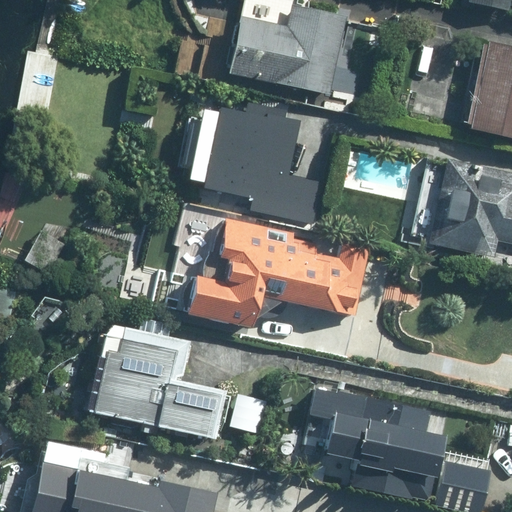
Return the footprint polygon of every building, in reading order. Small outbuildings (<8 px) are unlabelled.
[(234,11),(223,70),(327,91),(343,12),(285,0),(281,21),(234,11)] [(511,42),(479,35),(459,123),(511,134),(511,42)] [(451,83),(416,77),(410,110),(445,116),(451,83)] [(213,103),(195,183),(302,207),(320,126),(213,103)] [(511,169),(441,154),(422,240),(490,254),(493,238),(511,241),(511,169)] [(290,230),(220,214),(212,252),(221,254),(216,276),(189,270),(180,308),(246,323),(248,315),(276,295),(352,312),(367,245),(337,239),(334,253),(311,248),(313,240),(289,235),(290,230)] [(38,227),(20,257),(46,272),(63,242),(38,227)] [(119,263),(100,260),(96,287),(114,290),(119,263)] [(0,286),(0,316),(8,318),(15,289),(0,286)] [(96,329),(79,407),(210,435),(221,386),(177,377),(186,337),(116,322),(113,332),(96,329)] [(426,409),(309,383),(304,410),(322,414),(315,447),(349,455),(343,481),(476,510),(486,467),(432,455),(437,430),(422,426),(426,409)] [(22,511),(199,511),(203,494),(195,492),(197,480),(153,471),(151,480),(129,475),(136,441),(95,433),(88,467),(34,455),(22,511)]
